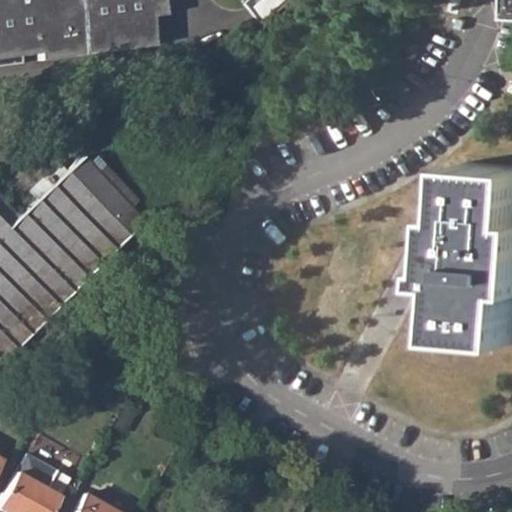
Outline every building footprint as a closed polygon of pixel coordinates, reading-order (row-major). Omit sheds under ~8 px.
[(0,0),(0,65),(24,62),(23,56),(41,54),(42,60),(156,46),(152,17),(165,15),(162,0),(0,0)] [(247,0),(247,1),(259,15),(276,0),(247,0)] [(0,362),(142,220),(77,154),(4,226),(0,221),(0,362)] [(448,333),(511,340),(511,164),(465,160),(459,212),(448,211),(444,259),(438,259),(437,279),(453,281),(448,333)] [(0,491),(0,509),(5,511),(45,511),(65,477),(23,452),(0,491)] [(113,511),(79,492),(68,511),(113,511)]
